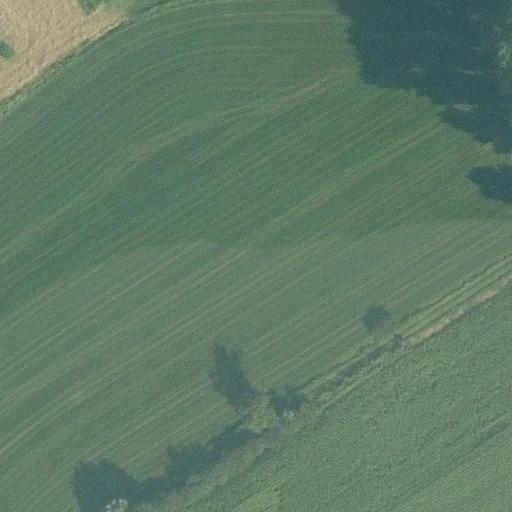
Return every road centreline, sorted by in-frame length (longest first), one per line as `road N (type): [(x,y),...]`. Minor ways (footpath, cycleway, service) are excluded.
road 1 (track): [(511,267),(147,511)]
road 2 (track): [(161,0),(82,37),(0,105)]
